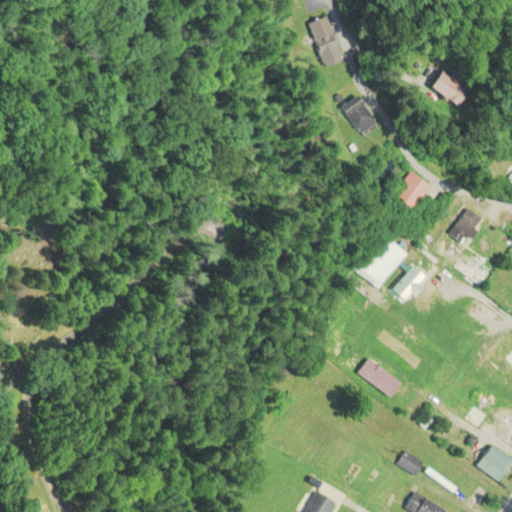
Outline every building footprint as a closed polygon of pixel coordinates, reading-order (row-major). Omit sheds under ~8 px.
[(304,25),(319,70),(340,63),(325,18),(304,25)] [(469,113),(482,96),(452,75),(440,91),(469,113)] [(363,137),(378,123),(353,96),(338,109),(363,137)] [(410,213),(431,187),(411,170),(390,197),(410,213)] [(481,222),(466,209),(447,232),(462,245),(481,222)] [(426,277),(438,264),(421,250),(411,262),(413,264),(391,290),(406,304),(421,286),(419,284),(426,276),(426,277)] [(478,287),(492,272),(475,256),(471,261),(463,254),(453,265),(478,287)] [(477,367),(490,379),(497,372),(504,378),(511,370),(511,343),(504,337),(477,367)] [(385,401),(399,387),(369,358),(356,372),(385,401)] [(508,463),(487,447),(471,468),(492,484),(508,463)] [(393,465),(412,477),(419,465),(401,453),(393,465)] [(327,511),(333,502),(312,492),(301,511),(327,511)] [(441,511),(411,492),(400,509),(403,511),(441,511)]
